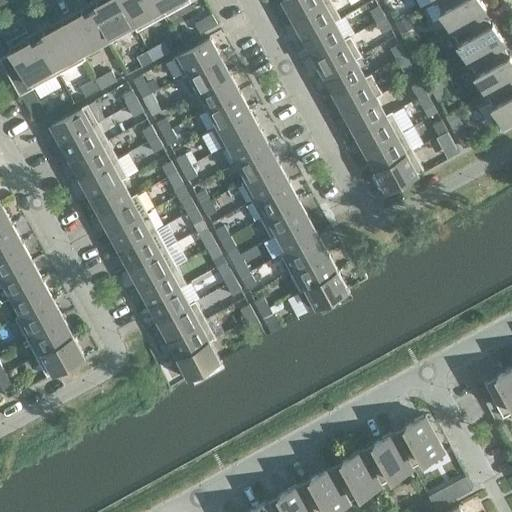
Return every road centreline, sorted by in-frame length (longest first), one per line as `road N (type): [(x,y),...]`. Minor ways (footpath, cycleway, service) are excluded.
road 1 (residential): [(511,149),(387,217),(368,216),(248,0)]
road 2 (residential): [(0,429),(104,371),(115,356),(115,342),(0,132)]
road 3 (residential): [(200,498),(427,374)]
road 4 (residential): [(501,511),(427,374)]
